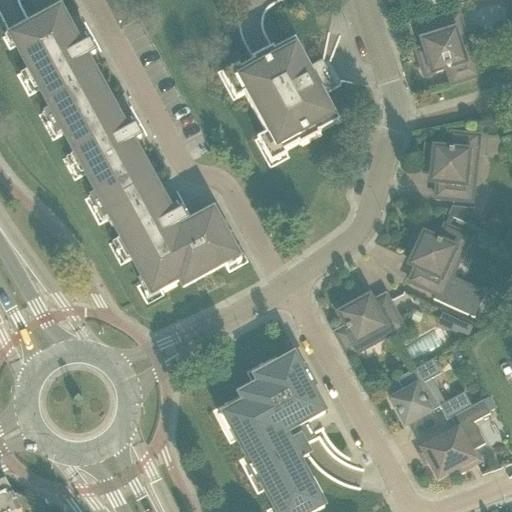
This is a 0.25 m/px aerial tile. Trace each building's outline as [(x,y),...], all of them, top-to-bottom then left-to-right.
[(76,42),(66,22),(60,11),(27,29),(26,26),(17,31),(9,36),(28,70),(19,75),(24,83),(24,84),(26,88),(26,87),(31,96),(39,92),(52,116),(47,119),(52,128),(57,137),(62,134),(73,155),(65,159),(70,168),(69,168),(72,172),(77,180),(85,176),(95,195),(87,199),(93,210),(92,211),(95,214),(101,225),(109,221),(119,239),(111,244),(116,253),(118,257),(118,256),(123,265),(131,261),(145,285),(140,288),(144,296),(146,300),(147,301),(160,295),(159,293),(179,282),(182,289),(226,266),(228,270),(236,266),(237,266),(240,264),(242,263),(235,249),(233,250),(213,214),(189,227),(181,213),(179,214),(175,207),(168,210),(132,144),(141,139),(135,128),(133,130),(129,122),(122,126),(86,59),(95,55),(89,44),(87,45),(83,38),(76,42)] [(451,85),(477,78),(457,15),(423,26),(428,40),(421,42),(424,51),(417,53),(424,77),(446,70),(451,85)] [(311,72),(309,68),(294,41),(274,52),(273,49),(259,56),(252,61),(251,61),(252,64),(240,71),(238,67),(231,71),(231,70),(228,72),(222,76),(230,90),(229,90),(231,93),(235,101),(244,96),(265,135),(257,140),(261,147),(261,148),(262,151),(263,150),(271,165),(277,161),(277,162),(280,160),(287,156),(285,153),(298,145),(300,148),(320,137),(318,134),(339,123),(322,92),(330,87),(319,68),(311,72)] [(470,203),(477,138),(451,135),(449,151),(426,149),(423,174),(437,175),(435,199),(470,203)] [(467,227),(473,211),(450,209),(446,218),(467,227)] [(468,239),(444,228),(437,242),(416,233),(405,256),(418,262),(408,283),(440,298),(438,303),(434,301),(433,302),(461,315),(472,292),(449,281),(450,278),(443,275),(454,252),(461,255),(468,239)] [(364,309),(361,303),(357,297),(334,309),(346,329),(335,335),(348,358),(402,329),(385,298),(364,309)] [(414,312),(411,320),(418,323),(422,315),(414,312)] [(462,323),(457,332),(467,337),(472,328),(462,323)] [(299,370),(300,370),(294,359),(279,367),(277,364),(252,378),(257,387),(239,398),(244,407),(220,420),(227,432),(230,431),(247,463),(248,462),(249,465),(246,466),(257,486),(260,485),(261,487),(261,488),(274,511),(317,511),(323,509),(298,463),(308,457),(300,443),(307,439),(301,428),(324,415),(312,394),(311,391),(314,390),(304,371),(301,373),(299,370)] [(450,420),(471,408),(463,394),(444,405),(431,382),(440,376),(432,362),(397,381),(404,394),(390,402),(404,428),(439,409),(446,422),(450,420)] [(482,377),(480,377),(510,439),(511,437),(511,398),(510,399),(500,378),(498,373),(483,380),(482,377)] [(473,425),(490,416),(482,402),(471,408),(450,420),(457,432),(422,451),(438,481),(457,470),(460,474),(476,466),(470,454),(485,446),(473,425)] [(0,511),(29,511),(22,499),(9,495),(0,477),(0,511)]
